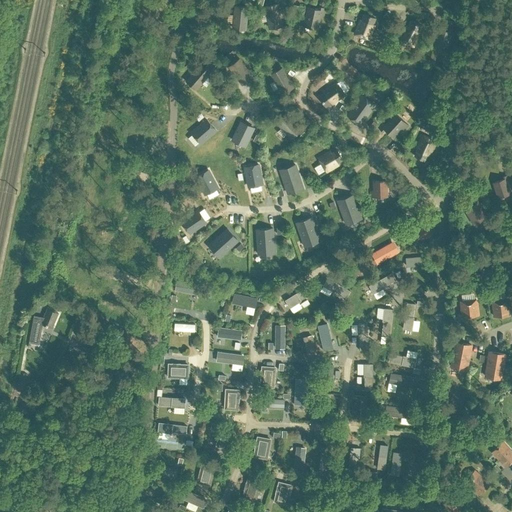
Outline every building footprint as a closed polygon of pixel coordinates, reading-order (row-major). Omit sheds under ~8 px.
[(269,29),(283,26),(278,3),(264,6),(269,29)] [(247,30),(249,6),(234,5),(232,28),(247,30)] [(325,16),(326,8),(319,6),(318,9),(307,7),(305,17),(302,17),(300,25),(318,29),(321,15),(325,16)] [(374,24),(376,18),(364,13),(362,19),(360,18),(353,33),(370,40),(376,25),(374,24)] [(420,31),(423,25),(411,19),(408,25),(406,24),(398,39),(414,47),(422,32),(420,31)] [(455,37),(456,30),(449,28),(449,31),(438,28),(434,48),(449,51),(452,36),(455,37)] [(242,85),(254,76),(240,57),(228,66),(242,85)] [(197,90),(211,74),(200,64),(186,81),(197,90)] [(282,94),(294,87),(283,66),(270,74),(282,94)] [(333,105),(346,94),(336,81),(322,91),(323,92),(318,96),(326,107),(331,103),(333,105)] [(355,115),(369,123),(380,102),(366,95),(355,115)] [(291,139),(303,128),(287,111),(275,122),(291,139)] [(396,113),(386,124),(383,122),(379,127),(383,131),(385,129),(393,137),(401,128),(404,130),(408,125),(396,113)] [(206,119),(191,132),(201,144),(217,131),(206,119)] [(369,125),(373,129),(378,124),(374,120),(369,125)] [(376,127),(371,131),(375,135),(380,130),(376,127)] [(234,148),(248,148),(248,128),(234,128),(234,148)] [(304,131),(299,135),(302,139),(307,134),(304,131)] [(431,157),(438,141),(422,133),(414,149),(416,150),(414,155),(426,161),(429,156),(431,157)] [(344,160),(337,148),(332,151),(330,149),(317,157),(327,173),(339,165),(338,163),(344,160)] [(244,163),(248,185),(262,183),(258,160),(244,163)] [(280,169),(285,185),(288,193),(303,188),(295,164),(280,169)] [(195,173),(205,193),(217,187),(207,167),(195,173)] [(498,197),(511,193),(507,182),(510,181),(508,175),(503,177),(504,179),(493,183),(498,197)] [(370,197),(388,196),(388,185),(391,185),(391,178),(386,178),(386,180),(372,181),(373,191),(370,191),(370,197)] [(361,218),(356,204),(353,194),(338,200),(346,224),(361,218)] [(474,224),(485,217),(479,207),(482,205),(479,200),(474,203),(476,205),(466,211),(474,224)] [(181,219),(190,233),(207,221),(198,207),(181,219)] [(320,240),(315,227),(311,217),(296,222),(305,246),(320,240)] [(406,242),(431,237),(428,225),(404,230),(406,242)] [(219,257),(230,247),(238,240),(227,228),(208,245),(219,257)] [(274,253),(273,238),(272,228),(256,229),(258,254),(274,253)] [(377,264),(400,252),(394,241),(371,253),(377,264)] [(362,253),(356,257),(364,273),(370,269),(362,253)] [(428,255),(406,256),(407,264),(428,263),(428,255)] [(391,271),(369,284),(373,292),(396,279),(391,271)] [(327,275),(323,283),(348,298),(353,289),(327,275)] [(176,280),(175,289),(198,293),(200,284),(176,280)] [(306,284),(285,298),(290,306),(311,292),(306,284)] [(234,293),(232,301),(255,305),(256,297),(234,293)] [(463,316),(478,315),(476,299),(461,301),(463,316)] [(494,316),(510,314),(508,299),(493,301),(494,316)] [(411,328),(415,302),(407,301),(403,327),(411,328)] [(384,305),(381,332),(389,333),(392,306),(384,305)] [(53,328),(59,313),(47,308),(43,318),(34,316),(29,340),(38,342),(42,323),(53,328)] [(233,310),(232,318),(247,322),(249,313),(233,310)] [(326,322),(317,324),(324,350),(333,347),(326,322)] [(358,323),(360,349),(367,349),(366,322),(358,323)] [(175,323),(174,330),(184,331),(191,331),(195,331),(195,324),(175,323)] [(276,323),(276,347),(284,347),(284,323),(276,323)] [(218,326),(217,334),(240,337),(241,329),(218,326)] [(318,357),(312,335),(303,337),(309,359),(318,357)] [(456,342),(452,366),(467,369),(472,345),(456,342)] [(218,350),(217,358),(243,362),(244,354),(218,350)] [(390,351),(388,361),(414,366),(416,356),(390,351)] [(489,352),(486,377),(501,379),(505,354),(489,352)] [(323,361),(322,385),(330,385),(331,362),(323,361)] [(168,363),(168,374),(185,375),(185,364),(180,364),(180,363),(174,363),(174,364),(168,363)] [(262,380),(261,384),(273,385),(275,369),(263,368),(262,372),(261,372),(261,380),(262,380)] [(390,377),(389,381),(390,382),(394,383),(395,383),(415,386),(417,377),(392,372),(391,377),(390,377)] [(295,377),(294,403),(302,403),(303,377),(295,377)] [(239,394),(238,394),(238,391),(226,390),(225,406),(237,406),(237,403),(238,403),(239,394)] [(159,394),(158,404),(184,406),(184,396),(159,394)] [(352,394),(352,416),(360,416),(360,394),(352,394)] [(262,397),(262,406),(283,407),(284,398),(262,397)] [(406,417),(407,418),(411,418),(412,417),(413,413),(412,412),(413,408),(387,405),(385,414),(406,417)] [(158,430),(157,436),(167,437),(168,431),(185,433),(186,424),(159,421),(158,430)] [(216,444),(227,447),(228,444),(229,444),(231,436),(230,436),(231,433),(220,429),(216,444)] [(267,456),(270,441),(258,438),(257,442),(256,442),(255,450),(256,450),(255,454),(267,456)] [(506,466),(511,460),(511,452),(503,442),(492,452),(506,466)] [(296,445),(293,468),(303,469),(305,446),(296,445)] [(322,445),(319,470),(329,471),(332,446),(322,445)] [(347,471),(357,472),(360,447),(350,446),(347,471)] [(380,446),(377,468),(384,469),(387,447),(380,446)] [(394,448),(391,473),(401,474),(404,449),(394,448)] [(178,469),(155,464),(154,473),(176,477),(178,469)] [(202,465),(198,480),(210,483),(211,479),(212,479),(214,471),(213,471),(214,468),(202,465)] [(481,494),(490,483),(475,470),(466,481),(481,494)] [(245,492),(244,496),(255,499),(259,484),(248,481),(247,484),(246,484),(244,492),(245,492)] [(276,494),(275,498),(287,500),(290,485),(278,482),(277,486),(275,494),(276,494)] [(206,499),(184,489),(181,496),(198,504),(198,506),(202,507),(203,507),(205,503),(205,502),(206,499)] [(446,511),(455,511),(461,510),(455,491),(442,495),(446,511)]
